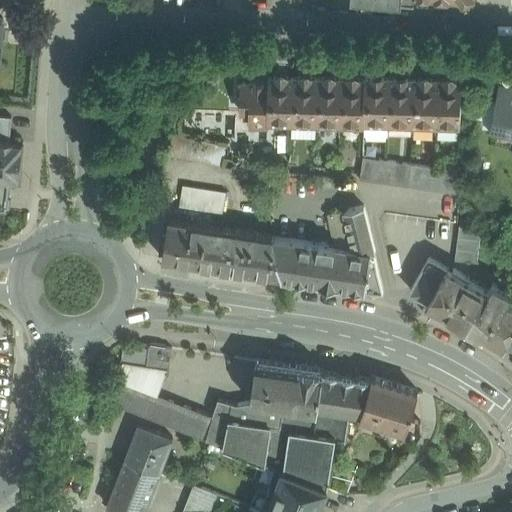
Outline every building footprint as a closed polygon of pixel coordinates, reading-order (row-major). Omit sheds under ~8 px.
[(275,77),(269,77),(269,85),(264,86),(264,84),(242,83),(241,111),(250,112),(254,126),(267,123),(292,124),(294,77),(288,77),(288,76),(275,76),(275,77)] [(294,77),(292,124),(316,125),(318,78),(312,78),(312,77),(299,76),(299,78),(294,77)] [(323,78),(318,78),(316,125),(340,126),(342,79),(336,79),(336,78),(323,77),(323,78)] [(384,77),(371,77),(371,78),(365,78),(365,79),(365,80),(364,124),(388,125),(390,78),(384,78),(384,77)] [(408,78),(395,77),(395,79),(390,78),(388,125),(412,126),(414,79),(408,79),(408,78)] [(347,79),(342,79),(340,126),(364,126),(364,124),(365,80),(365,79),(360,79),(360,78),(347,78),(347,79)] [(432,79),(419,78),(419,79),(414,79),(412,126),(436,127),(437,80),(432,80),(432,79)] [(456,79),(443,79),(443,80),(437,80),(436,127),(460,127),(462,81),(456,81),(456,79)] [(511,89),(499,87),(491,129),(492,129),(493,125),(511,128),(511,89)] [(11,116),(0,115),(0,208),(5,209),(9,181),(19,182),(23,142),(9,140),(11,116)] [(216,143),(173,133),(169,154),(211,163),(216,143)] [(227,145),(216,143),(211,163),(222,165),(227,145)] [(375,158),(363,156),(360,178),(372,180),(375,158)] [(387,159),(375,158),(372,180),(384,182),(387,159)] [(399,161),(387,159),(384,182),(395,183),(399,161)] [(411,163),(399,161),(395,183),(408,185),(411,163)] [(423,165),(411,163),(408,185),(419,187),(423,165)] [(435,167),(423,165),(419,187),(431,189),(435,167)] [(446,168),(435,167),(431,189),(443,191),(446,168)] [(458,170),(446,168),(443,191),(457,193),(458,170)] [(226,191),(183,184),(179,206),(223,213),(226,191)] [(342,246),(272,236),(282,276),(384,292),(379,269),(368,266),(370,257),(369,257),(370,255),(370,254),(370,253),(370,252),(370,250),(373,251),(375,250),(363,205),(344,210),(347,225),(338,227),(342,246)] [(221,226),(169,218),(162,258),(215,266),(221,226)] [(481,226),(459,224),(455,259),(477,262),(481,226)] [(272,234),(221,226),(215,266),(282,276),(272,236),(272,234)] [(493,282),(488,290),(429,257),(411,289),(428,299),(504,341),(511,346),(511,302),(506,299),(510,292),(493,282)] [(172,347),(150,343),(146,367),(167,370),(169,370),(172,347)] [(324,369),(256,359),(250,400),(317,410),(318,407),(324,369)] [(167,370),(146,367),(119,361),(110,400),(149,416),(157,393),(167,370)] [(371,378),(324,370),(324,369),(318,407),(349,412),(360,414),(372,376),(371,378)] [(418,390),(372,376),(360,414),(406,428),(418,390)] [(157,393),(149,416),(187,431),(196,408),(157,393)] [(317,410),(250,400),(236,402),(218,397),(213,414),(196,408),(187,431),(250,455),(282,467),(307,476),(307,477),(328,485),(336,437),(345,438),(349,412),(318,407),(317,410)] [(173,436),(140,423),(127,457),(160,470),(173,436)] [(143,511),(160,470),(127,457),(108,505),(126,511),(143,511)] [(307,476),(282,467),(265,510),(265,511),(267,511),(316,511),(328,485),(307,477),(307,476)] [(194,483),(182,511),(207,511),(216,491),(194,483)]
